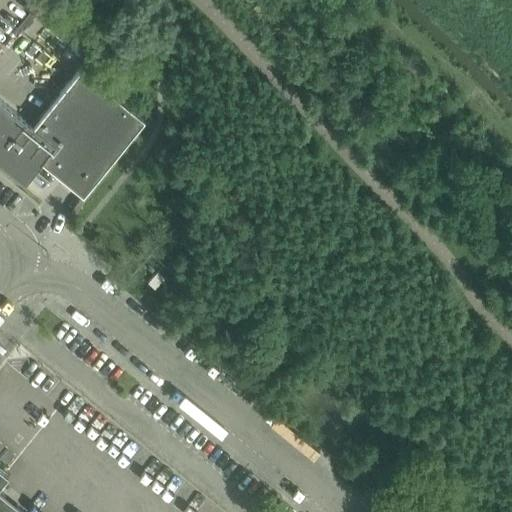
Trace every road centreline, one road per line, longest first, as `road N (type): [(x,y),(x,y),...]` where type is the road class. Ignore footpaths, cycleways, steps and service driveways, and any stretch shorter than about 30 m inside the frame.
road 1 (unclassified): [(347,511),(36,252)]
road 2 (unknown): [(0,412),(111,511)]
